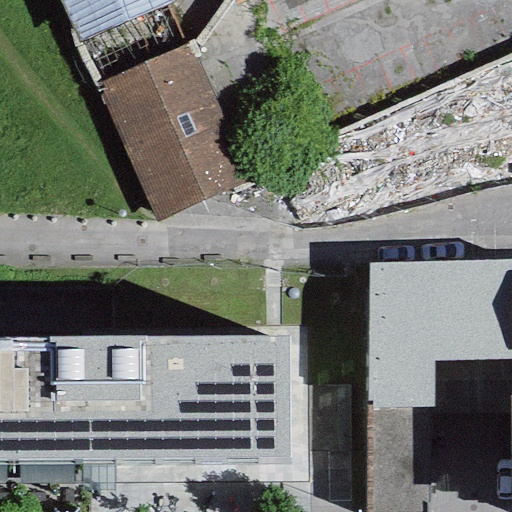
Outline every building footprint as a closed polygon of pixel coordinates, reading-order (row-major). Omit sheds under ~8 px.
[(57,0),(76,42),(171,0),(170,0),(57,0)] [(184,44),(95,82),(98,87),(156,222),(245,184),(184,44)] [(511,307),(511,274),(511,260),(364,262),(366,511),(426,511),(425,408),(432,408),(431,361),(511,359),(511,307)] [(0,461),(8,461),(8,338),(0,338),(0,461)] [(288,338),(8,338),(8,461),(288,461),(288,338)]
